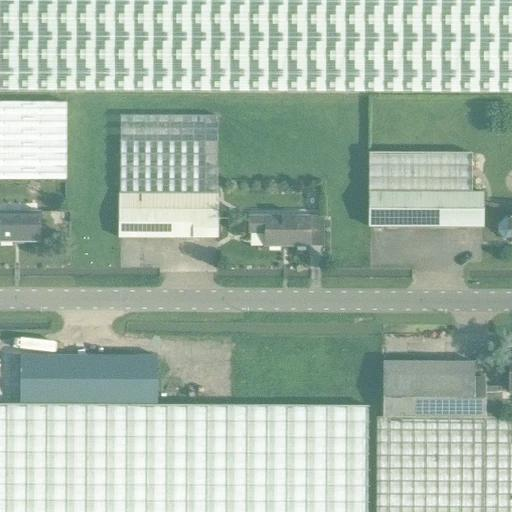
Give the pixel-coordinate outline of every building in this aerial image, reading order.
[(511,0),(0,0),(0,91),(511,93),(511,0)] [(0,180),(66,181),(66,103),(0,102),(0,180)] [(119,116),(120,192),(218,193),(218,115),(119,116)] [(484,227),(484,193),(471,193),(471,154),(369,153),(369,193),(368,229),(472,229),(472,227),(484,227)] [(218,240),(218,193),(120,192),(119,240),(218,240)] [(511,243),(511,242),(511,208),(511,209),(511,218),(505,218),(499,224),(498,232),(504,238),(511,239),(511,243)] [(0,241),(41,241),(40,212),(0,212),(0,241)] [(266,248),(309,248),(309,244),(324,244),(324,218),(267,217),(267,218),(250,218),(249,235),(266,235),(266,248)] [(155,417),(155,406),(155,357),(19,357),(19,405),(19,416),(155,417)] [(383,418),(501,419),(501,394),(485,393),(485,380),(474,380),(475,363),(383,362),(383,418)] [(19,416),(19,405),(0,404),(0,511),(365,511),(366,407),(155,406),(155,417),(19,416)] [(501,419),(383,418),(376,417),(375,511),(511,511),(511,419),(501,419)]
